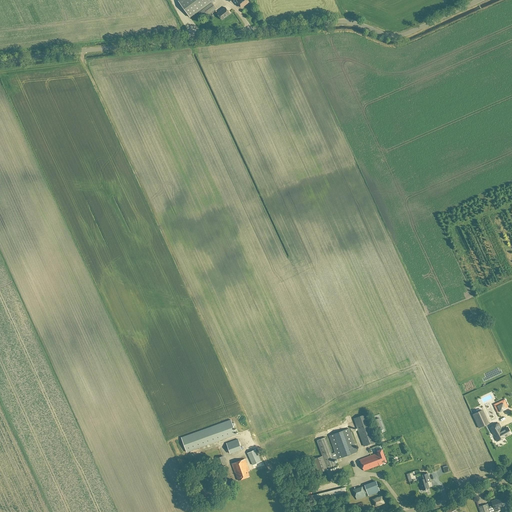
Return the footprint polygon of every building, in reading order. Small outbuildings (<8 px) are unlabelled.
[(179,0),(178,1),(190,17),(214,0),(179,0)] [(199,13),(203,18),(216,9),(212,3),(199,13)] [(217,14),(222,20),(230,14),(225,8),(217,14)] [(497,413),(508,408),(504,399),(493,405),(497,413)] [(489,424),(482,410),(472,414),(479,429),(489,424)] [(376,442),(366,414),(354,419),(364,446),(376,442)] [(181,438),(187,452),(236,434),(231,420),(181,438)] [(502,430),(498,424),(490,428),(496,441),(511,434),(508,427),(502,430)] [(348,429),(330,436),(338,459),(357,452),(348,429)] [(336,455),(332,456),(325,437),(317,441),(323,456),(313,460),(318,473),(336,466),(334,460),(337,459),(336,455)] [(238,440),(226,444),(230,454),(242,450),(238,440)] [(360,460),(364,471),(387,463),(382,449),(377,451),(378,454),(376,454),(360,460)] [(261,462),(256,450),(247,453),(252,465),(261,462)] [(232,464),(236,476),(237,475),(239,480),(250,476),(248,471),(249,471),(245,459),(232,464)] [(422,475),(424,479),(420,480),(423,490),(429,488),(427,482),(430,481),(428,473),(422,475)] [(376,481),(365,486),(369,496),(380,492),(376,481)] [(313,503),(347,494),(345,488),(312,497),(313,503)] [(355,491),(358,501),(367,499),(364,489),(355,491)] [(373,499),(376,507),(386,503),(383,495),(373,499)] [(495,501),(495,500),(491,501),(494,509),(495,511),(500,510),(499,507),(503,506),(503,507),(511,504),(509,498),(502,500),(501,499),(495,501)]
